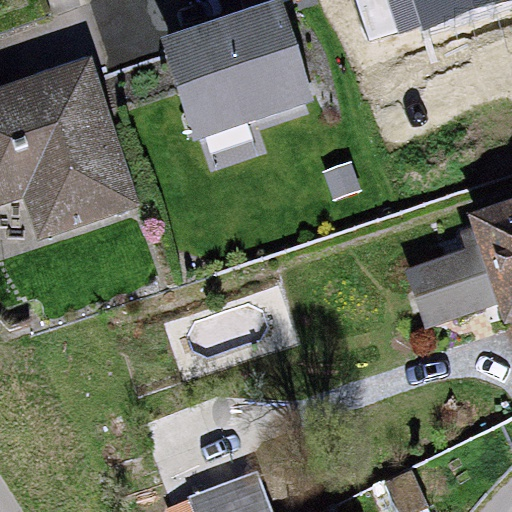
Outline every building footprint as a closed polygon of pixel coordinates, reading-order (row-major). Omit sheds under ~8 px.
[(240,0),(245,14),(288,0),(240,0)] [(494,0),(416,0),(425,23),(494,0)] [(278,19),(171,54),(198,135),(305,99),(278,19)] [(83,79),(0,107),(0,203),(32,193),(45,229),(125,202),(83,79)] [(488,252),(436,271),(452,316),(502,299),(511,323),(511,322),(511,220),(480,231),(488,252)] [(269,511),(257,478),(170,511),(169,511),(269,511)]
